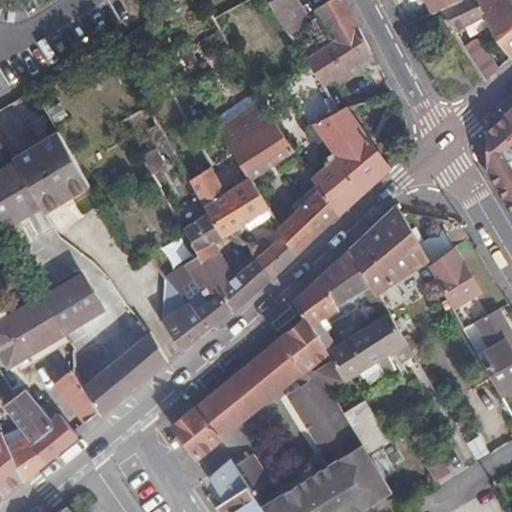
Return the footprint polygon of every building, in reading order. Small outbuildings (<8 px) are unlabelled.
[(302,12),(295,0),(262,0),(284,29),(304,17),(302,12)] [(320,86),(373,53),(345,0),(329,0),(314,8),(330,42),(302,56),(310,67),(314,74),(320,86)] [(462,0),(443,8),(455,30),(485,14),(477,0),(462,0)] [(511,0),(477,0),(485,14),(498,36),(511,54),(511,0)] [(476,32),(462,40),(488,80),(502,68),(476,32)] [(337,215),(387,169),(366,138),(364,140),(345,108),(335,114),(327,98),(320,86),(314,74),(310,67),(280,86),(309,127),(316,123),(338,158),(330,162),(314,177),(317,182),(319,185),(337,215)] [(44,200),(47,206),(68,193),(81,185),(85,192),(94,187),(38,88),(15,102),(41,144),(18,156),(44,200)] [(345,108),(356,105),(350,89),(327,98),(335,114),(345,108)] [(247,171),(252,179),(295,151),(262,104),(220,128),(226,136),(247,171)] [(491,168),(511,203),(511,117),(509,113),(488,131),(491,168)] [(0,226),(44,200),(18,156),(0,166),(0,226)] [(208,207),(224,232),(230,229),(233,233),(243,221),(258,212),(262,219),(272,212),(252,179),(247,171),(224,184),(209,159),(187,172),(208,207)] [(72,199),(85,192),(81,185),(68,193),(72,199)] [(336,215),(337,215),(319,185),(290,204),(300,219),(280,227),(284,234),(295,256),(337,217),(336,215)] [(199,259),(230,312),(231,314),(270,279),(255,259),(237,274),(215,238),(224,232),(208,207),(180,225),(199,259)] [(419,245),(400,211),(399,211),(397,208),(349,251),(374,294),(429,262),(425,256),(419,245)] [(20,222),(34,249),(56,238),(42,211),(20,222)] [(439,280),(455,309),(481,290),(447,229),(419,245),(425,256),(429,262),(439,280)] [(255,259),(270,279),(285,265),(295,256),(284,234),(269,247),(262,242),(257,246),(251,241),(244,246),(255,259)] [(391,372),(383,358),(390,353),(398,366),(412,357),(404,344),(374,294),(349,251),(293,303),(295,306),(305,321),(328,355),(333,362),(348,384),(361,374),(374,365),(382,378),(391,372)] [(162,320),(180,352),(230,312),(199,259),(187,266),(205,300),(192,307),(189,304),(162,319),(162,320)] [(439,322),(456,311),(455,309),(439,280),(421,291),(439,322)] [(84,282),(47,305),(59,326),(68,339),(105,316),(84,282)] [(47,305),(41,296),(0,321),(0,352),(13,374),(21,370),(24,375),(48,361),(45,353),(68,339),(59,326),(47,305)] [(511,328),(501,309),(472,326),(488,354),(482,358),(504,396),(511,391),(511,344),(510,342),(511,340),(511,328)] [(372,511),(395,497),(333,394),(334,394),(318,371),(324,367),(320,360),(328,355),(305,321),(173,425),(179,434),(196,456),(296,378),(302,385),(291,394),(325,445),(330,441),(335,449),(330,452),(332,456),(283,492),(254,452),(236,465),(248,485),(262,508),(264,511),(372,511)] [(99,410),(102,415),(135,388),(168,362),(150,333),(96,377),(84,386),(99,410)] [(45,353),(48,361),(73,346),(68,339),(45,353)] [(74,361),(74,370),(84,386),(96,377),(82,355),(74,361)] [(318,371),(334,394),(348,384),(333,362),(324,367),(318,371)] [(370,387),(382,378),(374,365),(361,374),(370,387)] [(1,406),(22,436),(48,416),(25,389),(20,383),(13,387),(0,366),(0,387),(2,386),(12,398),(1,406)] [(86,421),(99,410),(84,386),(74,370),(57,384),(86,421)] [(48,416),(57,409),(36,380),(25,389),(48,416)] [(22,436),(43,464),(52,457),(78,435),(57,409),(48,416),(22,436)] [(480,434),(468,442),(479,457),(491,448),(480,434)] [(2,448),(25,479),(43,464),(22,436),(2,448)] [(325,445),(330,452),(335,449),(330,441),(325,445)] [(447,466),(430,441),(415,451),(431,476),(447,466)] [(0,492),(4,497),(25,479),(2,448),(0,442),(0,492)] [(221,511),(264,511),(262,508),(248,485),(236,465),(233,460),(231,457),(209,475),(225,500),(217,505),(221,511)]
